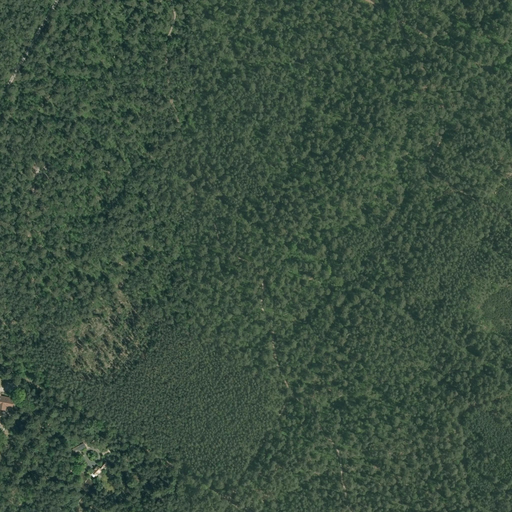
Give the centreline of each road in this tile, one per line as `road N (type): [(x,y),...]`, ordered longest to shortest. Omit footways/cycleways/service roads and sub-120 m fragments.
road 1 (track): [(251,511),(0,363)]
road 2 (track): [(399,19),(444,104),(429,171),(511,220)]
road 3 (track): [(511,392),(465,408),(459,419),(468,511)]
road 4 (track): [(511,83),(399,19)]
